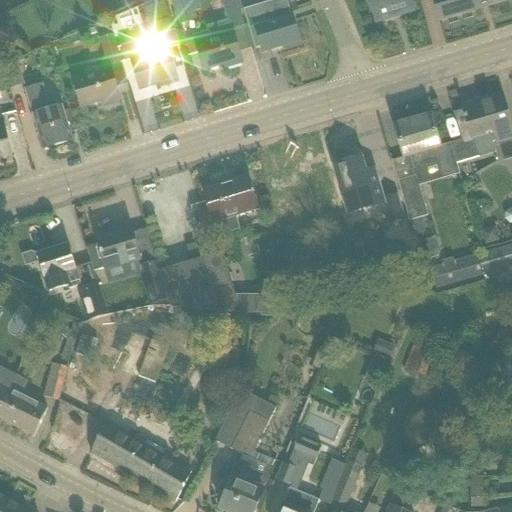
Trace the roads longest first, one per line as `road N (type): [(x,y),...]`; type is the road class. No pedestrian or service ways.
road 1 (secondary): [(0,204),(366,98)]
road 2 (secondary): [(366,98),(511,53)]
road 3 (tertiary): [(130,511),(0,445)]
